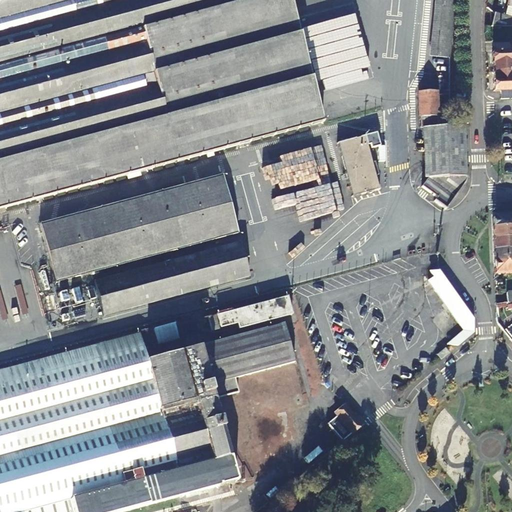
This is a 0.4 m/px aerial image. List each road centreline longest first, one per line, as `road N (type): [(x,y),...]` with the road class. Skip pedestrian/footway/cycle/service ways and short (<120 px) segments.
road 1 (residential): [(487,354),(486,312),(451,257),(450,236),(476,201),(477,0)]
road 2 (unknown): [(243,153),(29,211)]
road 3 (unclassified): [(487,354),(418,406),(408,432),(412,461),(431,492)]
road 4 (unknown): [(243,153),(398,109)]
road 5 (unknown): [(279,280),(243,153)]
